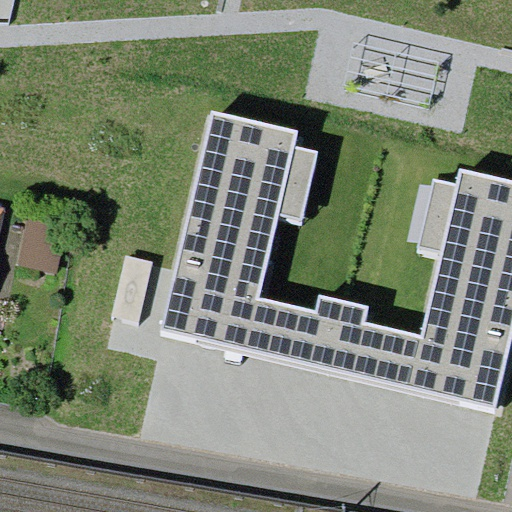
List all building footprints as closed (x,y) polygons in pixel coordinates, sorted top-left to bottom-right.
[(300,131),(213,110),(163,328),(497,407),(511,341),(511,180),(460,168),(457,184),(441,251),(422,334),(366,322),(370,306),(321,294),(317,311),(259,295),(280,214),(295,147),(300,131)] [(317,152),(295,147),(280,214),(301,219),(317,152)] [(441,251),(457,184),(435,179),(419,245),(441,251)] [(66,226),(28,219),(19,265),(58,272),(66,226)] [(153,262),(126,255),(112,316),(139,322),(153,262)]
